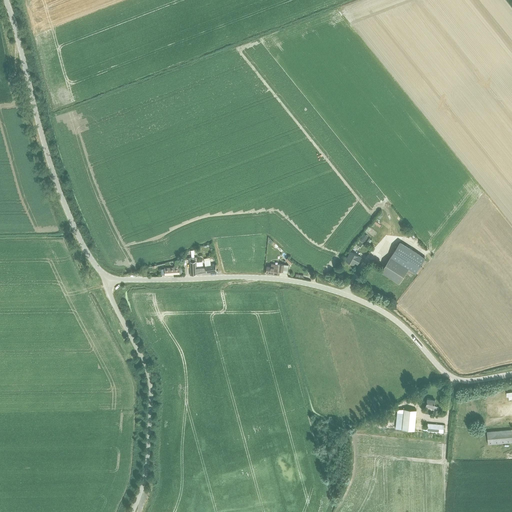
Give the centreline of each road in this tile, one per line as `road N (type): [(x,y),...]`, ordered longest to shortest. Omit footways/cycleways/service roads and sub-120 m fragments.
road 1 (tertiary): [(511,374),(454,378),(387,314),(312,284),(107,278)]
road 2 (tertiary): [(107,278),(54,178),(6,0)]
road 3 (tertiary): [(133,511),(146,479),(148,373),(107,278)]
